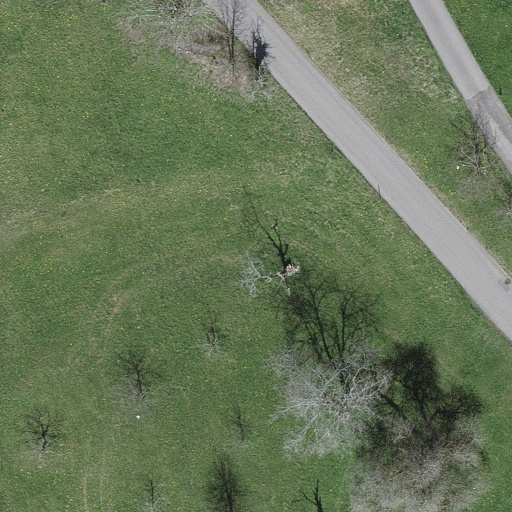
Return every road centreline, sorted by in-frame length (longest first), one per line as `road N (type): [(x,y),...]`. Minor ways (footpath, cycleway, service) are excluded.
road 1 (residential): [(511,303),(219,0)]
road 2 (track): [(511,146),(421,0)]
